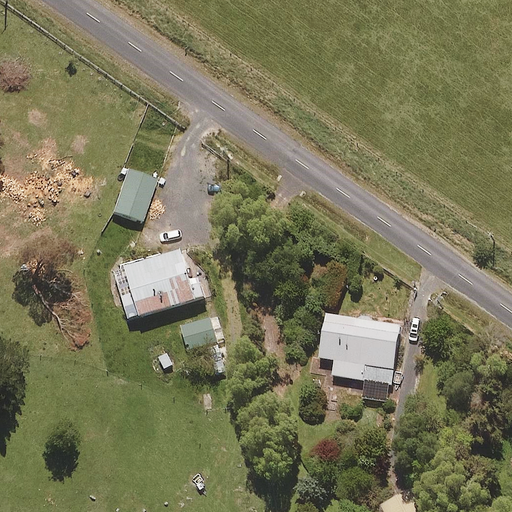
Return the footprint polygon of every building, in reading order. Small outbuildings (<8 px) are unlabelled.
[(157,178),(125,168),(110,214),(143,225),(157,178)] [(211,297),(197,245),(116,267),(131,319),(211,297)] [(403,326),(328,314),(321,357),(337,360),(334,375),(367,381),(364,398),(390,402),(403,326)] [(220,342),(213,316),(183,324),(190,349),(220,342)] [(427,511),(416,488),(383,505),(386,511),(427,511)]
